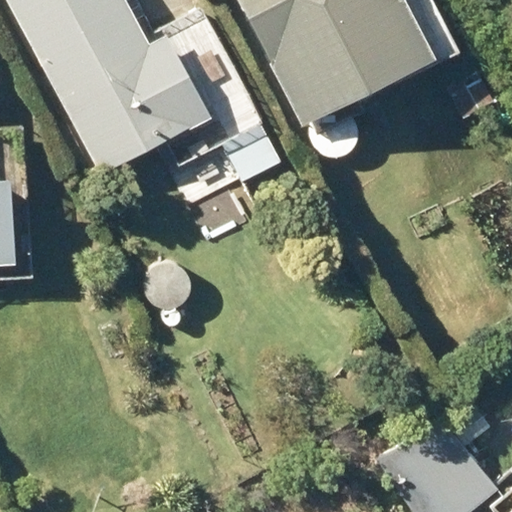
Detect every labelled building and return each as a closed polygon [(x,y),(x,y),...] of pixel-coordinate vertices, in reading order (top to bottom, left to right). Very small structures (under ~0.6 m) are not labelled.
[(0,0),(0,1),(92,175),(159,140),(173,166),(216,143),(237,182),(274,163),(193,11),(143,37),(126,6),(120,10),(114,0),(0,0)] [(231,0),(295,128),(421,65),(389,0),(231,0)] [(441,86),(460,119),(490,102),(472,69),(441,86)] [(422,437),(390,461),(413,492),(445,468),(422,437)] [(511,511),(511,496),(491,511),(511,511)] [(46,502),(44,511),(62,511),(64,505),(46,502)]
